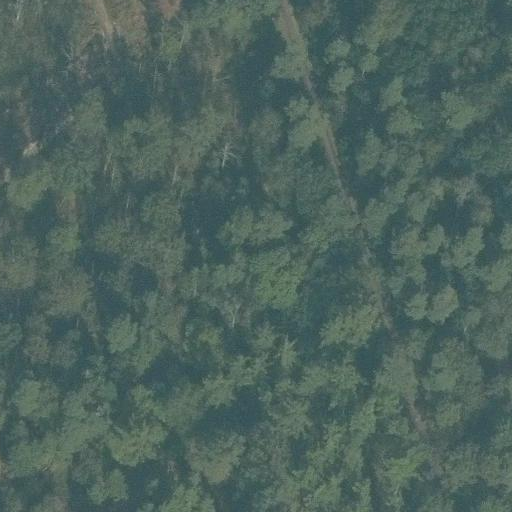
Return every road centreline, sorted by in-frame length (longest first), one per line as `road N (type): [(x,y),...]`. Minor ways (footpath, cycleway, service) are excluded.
road 1 (track): [(287,0),(449,511)]
road 2 (track): [(0,153),(158,0)]
